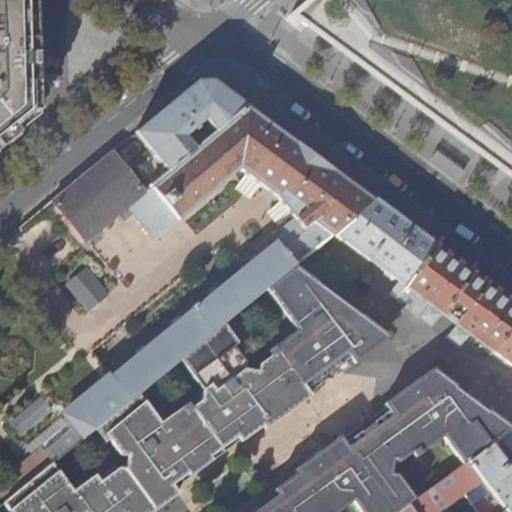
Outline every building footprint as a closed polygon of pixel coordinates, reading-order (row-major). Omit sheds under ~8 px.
[(0,0),(0,145),(15,133),(19,130),(12,121),(24,111),(37,110),(33,0),(0,0)] [(511,0),(268,0),(295,20),(506,176),(511,180),(511,0)] [(214,132),(246,107),(235,99),(226,92),(212,82),(197,82),(172,102),(137,132),(135,133),(165,171),(193,149),(183,136),(192,129),(194,132),(197,129),(195,126),(203,120),(214,132)] [(291,266),(333,233),(373,201),(332,170),(274,127),(246,107),(214,132),(193,149),(165,171),(142,190),(112,152),(52,201),(84,238),(129,202),(154,232),(174,217),(176,219),(237,170),(275,198),(293,220),(270,237),(275,243),(120,369),(118,367),(71,406),(90,431),(134,395),(178,359),(221,324),(263,288),(291,266)] [(431,160),(458,179),(464,172),(436,152),(434,156),(431,160)] [(373,201),(333,233),(366,257),(399,281),(404,286),(434,246),(408,226),(373,201)] [(475,277),(434,246),(404,286),(440,312),(445,315),(458,324),(470,333),(493,351),(511,325),(511,303),(500,294),(475,277)] [(67,491),(48,465),(2,503),(1,503),(7,511),(148,511),(150,511),(175,492),(171,487),(206,461),(244,432),(246,434),(252,430),(261,423),(264,426),(309,393),(307,390),(319,381),(347,361),(349,364),(376,343),(386,335),(291,266),(263,288),(292,329),(264,350),(266,354),(254,363),(252,370),(241,368),(242,361),(229,345),(234,342),(221,324),(178,359),(198,389),(195,399),(186,406),(182,401),(154,422),(134,395),(90,431),(92,433),(100,443),(103,441),(115,457),(122,457),(120,470),(113,469),(95,482),(89,476),(67,491)] [(103,293),(83,267),(65,281),(86,308),(103,293)] [(404,286),(399,281),(390,292),(395,296),(394,298),(431,325),(440,312),(404,286)] [(459,346),(470,333),(458,324),(448,338),(459,346)] [(511,325),(493,351),(511,365),(511,325)] [(408,390),(401,394),(445,436),(467,461),(489,445),(499,437),(511,427),(504,421),(428,374),(419,381),(408,390)] [(57,403),(47,391),(16,416),(26,429),(57,403)] [(370,424),(401,460),(413,452),(417,456),(445,436),(401,394),(386,407),(388,410),(370,424)] [(0,488),(0,500),(2,503),(48,465),(80,439),(66,422),(44,440),(50,448),(0,488)] [(326,450),(373,511),(398,511),(406,506),(416,499),(400,474),(394,473),(395,461),(400,462),(401,460),(370,424),(346,440),(337,447),(335,444),(326,450)] [(511,427),(499,437),(505,444),(510,450),(511,452),(511,427)] [(510,450),(505,444),(500,447),(505,453),(510,450)] [(511,511),(511,475),(489,445),(467,461),(505,511),(511,511)] [(348,511),(373,511),(326,450),(296,471),(287,478),(290,481),(269,497),(272,500),(280,511),(341,511),(346,509),(348,511)] [(505,511),(467,461),(416,499),(406,506),(410,511),(505,511)] [(280,511),(272,500),(271,501),(256,511),(280,511)]
